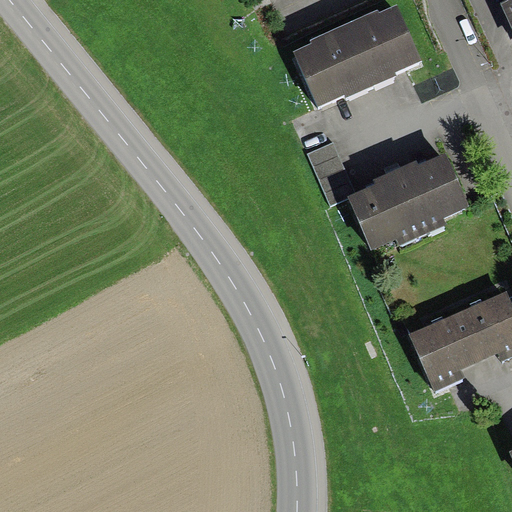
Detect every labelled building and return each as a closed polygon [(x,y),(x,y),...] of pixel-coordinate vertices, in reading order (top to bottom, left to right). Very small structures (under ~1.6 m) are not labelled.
[(254,0),(261,11),(278,0),(254,0)] [(511,0),(502,0),(508,13),(500,17),(511,43),(511,0)] [(292,62),(315,117),(417,74),(393,18),(292,62)] [(345,204),(368,260),(469,218),(446,162),(345,204)] [(511,313),(504,296),(406,338),(431,395),(461,382),(457,373),(496,357),(500,366),(511,361),(511,313)]
